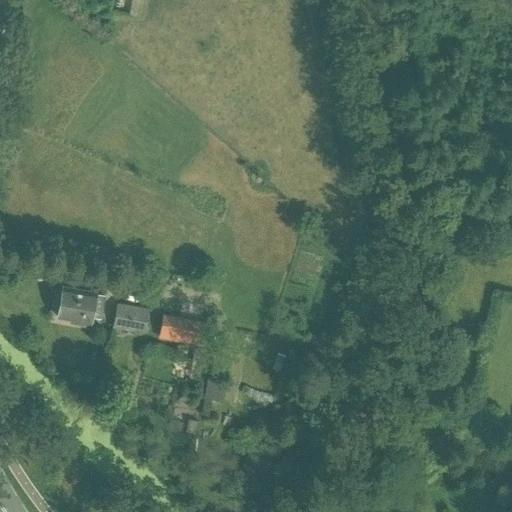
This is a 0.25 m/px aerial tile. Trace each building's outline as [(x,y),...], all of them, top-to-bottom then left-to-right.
[(63,285),(57,318),(90,324),(91,316),(100,317),(104,292),(63,285)] [(148,308),(116,303),(111,332),(121,334),(122,328),(144,332),(148,308)] [(200,345),(203,323),(161,316),(157,335),(200,345)] [(186,432),(197,434),(199,421),(188,419),(186,432)] [(170,420),(168,429),(181,431),(183,422),(170,420)]
